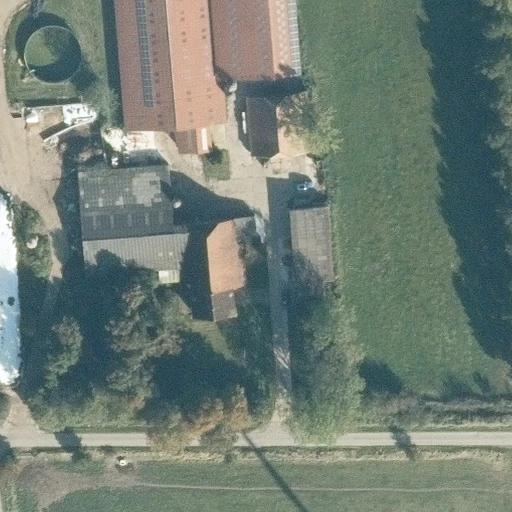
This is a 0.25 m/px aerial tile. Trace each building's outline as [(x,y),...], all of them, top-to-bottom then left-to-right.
[(215,0),(115,0),(127,130),(227,121),(223,84),(215,0)] [(295,0),(215,0),(223,84),(304,80),(295,0)] [(304,92),(245,97),(250,152),(308,147),(304,92)] [(173,224),(168,159),(79,166),(87,271),(194,263),(196,288),(235,286),(251,284),(246,218),(173,224)] [(0,187),(0,377),(17,378),(20,188),(0,187)] [(319,207),(287,211),(296,292),(328,288),(319,207)] [(196,288),(198,316),(236,314),(235,286),(196,288)]
